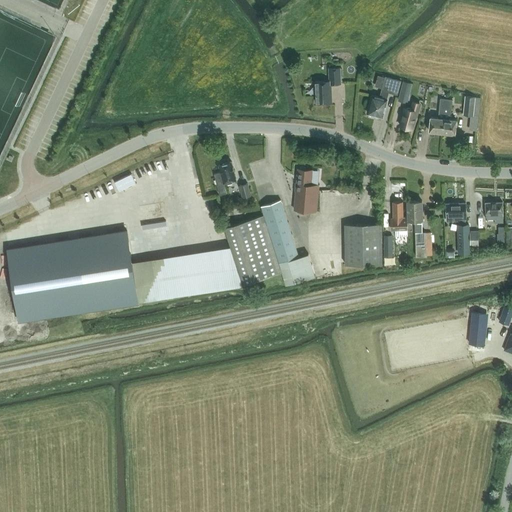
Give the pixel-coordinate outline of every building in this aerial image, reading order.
[(331,102),(330,84),(340,83),(340,67),(329,68),(329,80),(315,81),(316,102),(331,102)] [(385,75),(381,90),(388,92),(397,94),(401,80),(385,75)] [(407,103),(412,83),(403,80),(398,100),(407,103)] [(372,95),(367,112),(382,116),(386,99),(388,93),(388,92),(381,90),(379,97),(372,95)] [(474,97),(466,96),(464,114),(472,115),(474,97)] [(446,98),(440,98),(438,117),(430,116),(429,131),(442,132),(446,98)] [(452,99),(446,98),(442,132),(455,134),(456,119),(449,118),(450,113),(451,113),(452,99)] [(416,116),(419,103),(413,101),(411,109),(404,107),(400,125),(412,128),(415,116),(416,116)] [(214,173),(220,194),(226,192),(223,183),(236,180),(232,161),(219,165),(220,172),(214,173)] [(311,184),(312,169),(298,168),(294,208),(317,210),(319,184),(311,184)] [(136,183),(131,173),(114,181),(119,191),(136,183)] [(242,198),(251,195),(248,183),(239,185),(242,198)] [(242,284),(282,272),(286,285),(306,279),(315,276),(308,253),(299,256),(281,199),(261,205),(264,214),(223,227),(229,245),(242,284)] [(422,200),(407,201),(408,220),(414,220),(414,223),(415,223),(415,228),(422,228),(422,221),(422,220),(422,200)] [(408,229),(407,224),(407,217),(403,217),(403,201),(393,201),(393,218),(391,218),(391,230),(408,229)] [(494,223),(503,223),(502,213),(503,213),(502,201),(485,202),(485,213),(486,213),(486,219),(494,218),(494,223)] [(465,202),(446,203),(446,215),(447,221),(466,220),(465,215),(466,215),(465,202)] [(228,214),(225,205),(219,207),(222,216),(228,214)] [(142,244),(164,255),(181,218),(160,208),(142,244)] [(345,264),(382,263),(381,223),(345,224),(345,264)] [(463,246),(471,245),(471,230),(463,231),(463,237),(457,237),(457,245),(463,246)] [(127,231),(8,250),(19,320),(138,301),(132,261),(127,231)] [(422,232),(415,232),(416,256),(427,256),(427,255),(432,255),(431,232),(426,232),(422,232)] [(392,256),(392,234),(383,234),(383,256),(392,256)] [(242,284),(229,245),(135,260),(142,300),(242,285),(242,284)] [(508,324),(511,313),(511,308),(505,306),(499,320),(508,324)] [(472,315),(469,342),(482,343),(485,312),(479,311),(472,311),(472,315)]
